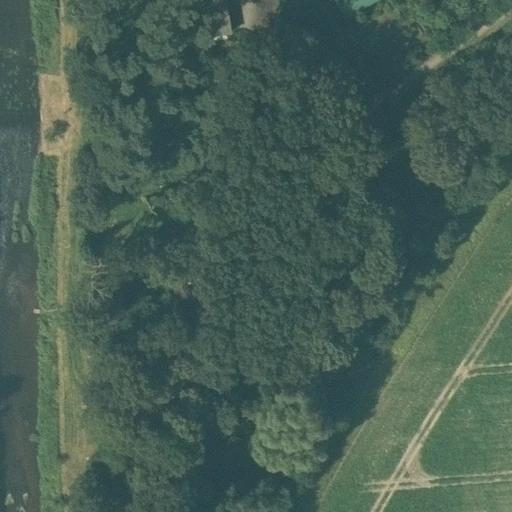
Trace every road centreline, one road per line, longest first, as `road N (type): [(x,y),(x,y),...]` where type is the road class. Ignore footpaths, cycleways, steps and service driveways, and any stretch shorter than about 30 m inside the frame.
road 1 (track): [(208,204),(194,345),(165,464),(162,511)]
road 2 (track): [(252,0),(208,204)]
